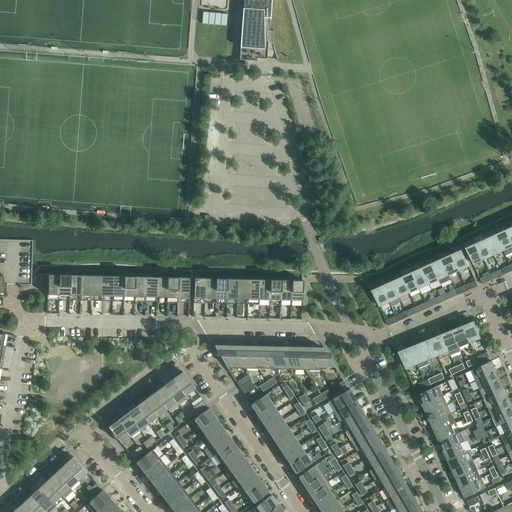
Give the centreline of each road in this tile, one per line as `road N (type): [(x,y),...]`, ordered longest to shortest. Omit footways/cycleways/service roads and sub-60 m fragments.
road 1 (residential): [(304,210),(269,87),(223,84),(215,211),(285,217)]
road 2 (residential): [(0,455),(28,320),(193,325)]
road 3 (residential): [(444,511),(346,331)]
road 4 (residential): [(298,511),(189,344)]
road 5 (residential): [(193,325),(346,331)]
road 6 (residential): [(485,294),(377,344),(346,331)]
road 7 (residential): [(80,428),(189,344)]
road 8 (residential): [(346,331),(304,210)]
